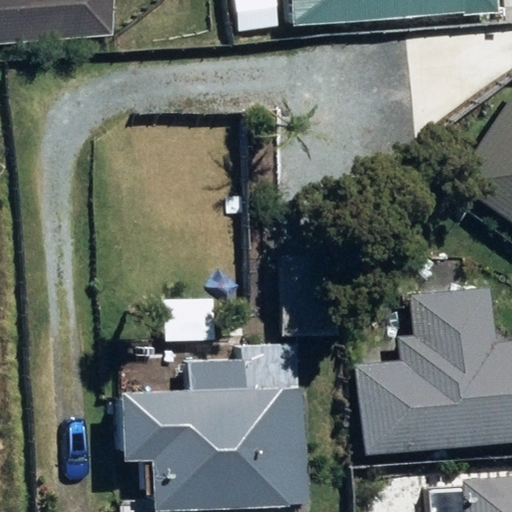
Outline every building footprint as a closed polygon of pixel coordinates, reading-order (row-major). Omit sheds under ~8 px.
[(9,0),(0,0),(0,46),(14,45),(9,0)] [(105,0),(9,0),(14,45),(109,37),(105,0)] [(393,0),(284,0),(285,8),(393,0)] [(511,90),(446,189),(511,231),(511,90)] [(350,357),(358,449),(511,434),(511,331),(491,333),(486,280),(405,287),(408,329),(394,330),(396,354),(350,357)] [(152,299),(151,339),(214,341),(215,301),(152,299)] [(119,492),(119,511),(285,511),(285,496),(297,494),(292,378),(285,377),(283,333),(229,335),(230,350),(175,352),(176,380),(107,383),(109,450),(138,449),(139,490),(119,492)] [(511,511),(511,466),(456,470),(459,511),(458,511),(511,511)]
